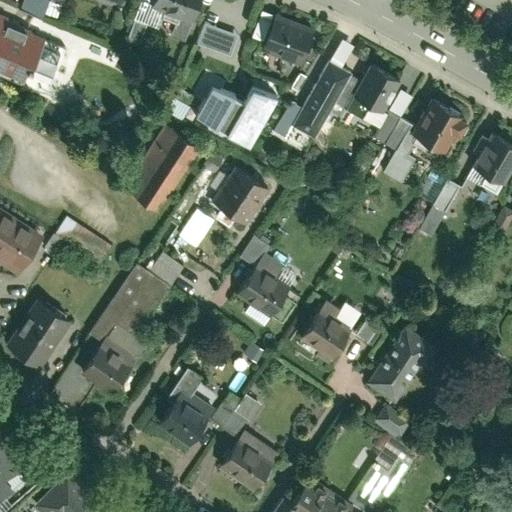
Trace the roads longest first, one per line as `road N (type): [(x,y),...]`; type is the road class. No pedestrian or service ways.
road 1 (tertiary): [(354,1),(511,88)]
road 2 (residential): [(147,485),(11,393)]
